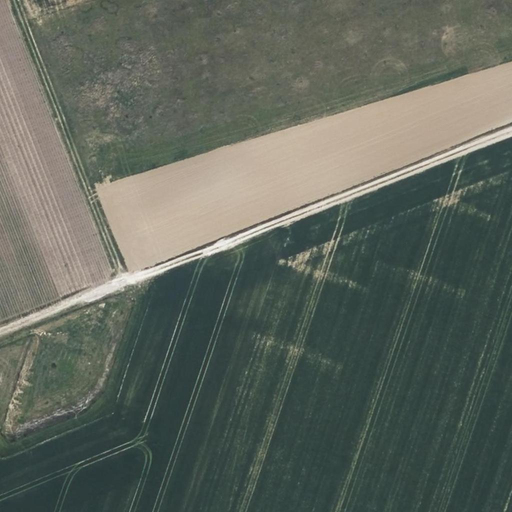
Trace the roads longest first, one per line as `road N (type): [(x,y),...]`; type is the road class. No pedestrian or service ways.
road 1 (track): [(511,127),(121,275),(0,330)]
road 2 (track): [(14,0),(121,275)]
